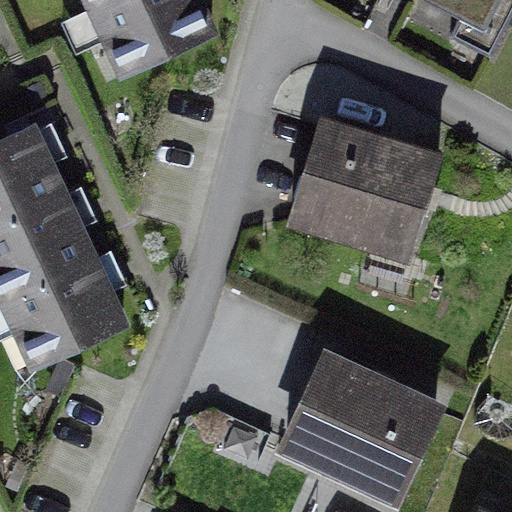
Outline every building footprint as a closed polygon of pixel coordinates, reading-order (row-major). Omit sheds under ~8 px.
[(90,0),(96,12),(121,0),(90,0)] [(128,79),(215,38),(197,0),(121,0),(96,12),(128,79)] [(511,0),(419,0),(463,20),(454,38),(490,54),(511,6),(511,0)] [(35,129),(0,145),(0,224),(66,194),(35,129)] [(403,254),(430,164),(322,132),(295,222),(403,254)] [(66,194),(0,224),(0,285),(7,300),(96,259),(66,194)] [(96,259),(7,300),(38,366),(127,324),(96,259)] [(393,500),(432,414),(324,365),(285,451),(393,500)] [(349,511),(302,490),(292,511),(349,511)]
